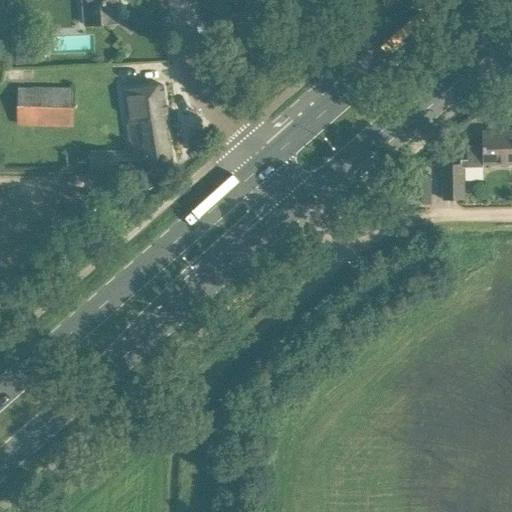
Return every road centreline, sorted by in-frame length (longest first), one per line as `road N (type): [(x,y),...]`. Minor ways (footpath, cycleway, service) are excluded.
road 1 (primary): [(0,464),(296,204)]
road 2 (primary): [(261,164),(0,393)]
road 3 (primary): [(296,204),(511,19)]
road 4 (unclassified): [(197,443),(203,386),(213,368),(342,254)]
road 5 (primary): [(449,0),(261,164)]
road 6 (tertiary): [(261,164),(192,75),(180,0)]
road 7 (unclassified): [(511,214),(395,222),(342,254)]
road 8 (track): [(55,511),(135,443),(177,436),(197,443)]
